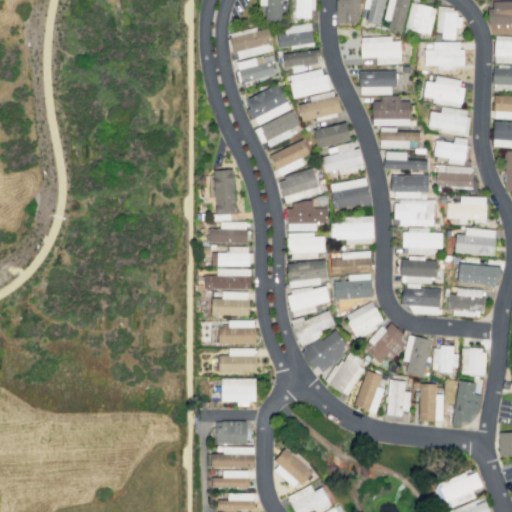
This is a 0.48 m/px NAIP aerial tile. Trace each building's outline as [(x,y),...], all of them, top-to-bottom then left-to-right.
[(257,0),(280,0),(280,2),(285,2),(284,23),(263,22),(264,5),(257,5),(257,0)] [(313,0),(313,9),(309,9),(309,17),(306,17),(306,20),(302,19),(303,17),(287,16),(287,0),(313,0)] [(335,0),(358,0),(358,22),(334,22),(335,0)] [(362,0),(382,0),(377,23),(364,20),(365,17),(359,16),(362,0)] [(386,0),(407,0),(400,31),(387,28),(389,20),(382,19),(386,0)] [(511,33),(490,33),(486,24),(485,7),(491,7),(491,0),(511,0),(511,33)] [(410,2),(403,27),(422,33),(423,31),(428,33),(434,8),(430,7),(430,6),(415,2),(415,3),(410,2)] [(437,5),(452,7),(451,9),(455,10),(455,12),(456,12),(455,16),(461,16),(460,27),(454,26),(453,38),(440,37),(441,31),(434,30),(437,5)] [(283,33),(283,27),(309,22),(313,45),(288,49),(288,45),(276,47),(274,34),(283,33)] [(228,32),(255,25),(256,29),(266,27),(270,43),(267,44),(268,50),(237,58),(235,51),(232,52),(231,50),(229,51),(226,39),(228,39),(227,37),(229,36),(228,32)] [(494,34),(511,34),(511,62),(493,61),(494,34)] [(359,36),(389,35),(390,41),(398,40),(399,63),(375,64),(375,57),(360,57),(359,36)] [(431,40),(458,40),(458,48),(462,48),(462,64),(453,64),(453,69),(436,70),(435,64),(423,64),(423,49),(424,49),(424,43),(430,43),(430,49),(431,49),(431,40)] [(281,53),(318,48),(319,55),(315,56),(316,62),(302,64),(302,70),(291,72),(290,65),(283,66),(281,53)] [(235,61),(260,55),(261,57),(272,54),(273,60),(269,61),(272,73),(240,81),(235,61)] [(491,66),(497,67),(497,63),(511,63),(511,84),(491,84),(491,66)] [(288,75),(319,68),(321,74),(324,73),(324,74),(325,74),(331,88),(328,88),(328,89),(291,97),(288,82),(290,81),(288,75)] [(357,70),(394,70),(395,86),(389,86),(390,93),(359,94),(358,86),(357,86),(357,70)] [(434,75),(459,79),(458,86),(463,87),(460,102),(459,102),(458,106),(430,101),(431,97),(421,95),(424,80),(433,81),(434,75)] [(244,99),(275,83),(288,107),(257,124),(253,117),(250,119),(245,110),(249,108),(244,99)] [(307,95),(331,90),(332,95),(335,94),(339,111),(335,112),(335,116),(315,120),(314,117),(300,120),(296,103),(309,101),(307,95)] [(379,94),(399,94),(399,100),(409,100),(409,119),(408,119),(408,125),(371,125),(371,101),(379,101),(379,94)] [(492,94),(511,95),(511,111),(491,110),(492,94)] [(440,105),(465,109),(464,116),(468,116),(465,134),(438,130),(439,127),(426,125),(428,110),(439,112),(440,105)] [(290,109),(297,124),(288,129),(291,135),(262,149),(252,129),(290,109)] [(492,120),(511,121),(511,140),(491,139),(492,120)] [(312,129),(344,121),(349,139),(316,147),(312,129)] [(378,126),(395,127),(395,130),(418,131),(418,140),(414,140),(414,146),(408,146),(407,148),(378,147),(378,126)] [(453,136),(465,138),(464,144),(465,144),(463,161),(462,160),(461,164),(446,162),(446,157),(431,155),(433,139),(452,142),(453,136)] [(268,154),(301,138),(308,153),(299,157),(302,164),(279,175),(268,154)] [(334,145),(350,141),(352,148),(357,147),(361,162),(360,163),(362,168),(338,174),(336,167),(323,171),(319,156),(327,154),(325,148),(334,145)] [(503,150),(511,149),(511,190),(504,190),(503,150)] [(384,151),(405,152),(405,159),(425,160),(425,169),(383,167),(384,151)] [(470,166),(469,172),(471,172),(471,188),(434,186),(436,164),(470,166)] [(282,175),(311,167),(316,185),(317,185),(319,192),(284,202),(282,195),(282,196),(277,180),(283,179),(282,175)] [(212,169),(231,168),(234,213),(215,214),(212,169)] [(389,174),(421,174),(421,171),(426,171),(426,191),(418,191),(418,197),(392,197),(392,191),(389,191),(389,174)] [(328,183),(364,177),(365,184),(366,184),(367,193),(368,202),(331,209),(328,192),(330,192),(328,183)] [(458,195),(484,196),(483,221),(472,221),(472,218),(465,218),(464,223),(456,222),(456,218),(445,217),(445,202),(458,202),(458,195)] [(397,198),(432,199),(431,225),(397,225),(397,218),(392,218),(392,202),(397,202),(397,198)] [(311,199),(311,206),(326,206),(326,222),(315,223),(315,229),(286,230),(286,223),(285,223),(285,207),(290,207),(290,203),(302,199),(311,199)] [(370,215),(370,221),(371,221),(372,237),(370,237),(370,243),(344,243),(344,238),(329,239),(329,222),(338,222),(338,216),(370,215)] [(219,221),(245,221),(245,242),(207,242),(207,227),(219,228),(219,221)] [(464,226),(493,229),(493,237),(494,237),(492,255),(452,251),(454,233),(463,234),(464,226)] [(406,227),(427,227),(427,231),(441,232),(440,247),(431,247),(431,253),(406,253),(406,246),(401,246),(401,231),(406,231),(406,227)] [(286,232),(312,231),(312,235),(322,235),(323,251),(316,251),(316,257),(290,258),(290,252),(286,252),(285,236),(286,236),(286,232)] [(226,245),(246,245),(246,253),(251,253),(251,266),(210,265),(210,251),(226,251),(226,245)] [(339,251),(368,250),(368,256),(369,256),(370,271),(329,273),(329,258),(340,257),(339,251)] [(399,258),(398,275),(400,275),(399,281),(429,283),(429,276),(434,276),(435,260),(422,259),(422,256),(407,255),(406,258),(399,258)] [(285,263),(315,259),(315,260),(323,259),(325,276),(317,277),(318,283),(288,287),(287,281),(286,281),(285,272),(286,271),(285,263)] [(499,266),(457,262),(456,281),(495,285),(496,276),(498,277),(499,266)] [(215,268),(249,268),(249,289),(202,289),(203,274),(215,274),(215,268)] [(346,273),(368,272),(369,278),(370,296),(333,299),(332,280),(346,280),(346,273)] [(401,286),(399,304),(407,304),(412,313),(435,314),(436,306),(437,306),(439,288),(418,287),(418,283),(405,282),(404,286),(401,286)] [(285,294),(289,310),(290,310),(292,316),(314,310),(313,304),(328,300),(324,285),(311,288),(310,286),(289,289),(290,294),(285,294)] [(482,312),(483,297),(480,296),(481,288),(455,286),(454,294),(446,293),(445,309),(451,309),(451,315),(477,317),(478,312),(482,312)] [(220,291),(247,291),(247,314),(210,314),(210,298),(220,298),(220,291)] [(344,314),(370,300),(373,306),(374,306),(381,320),(373,324),(375,328),(358,337),(356,334),(353,336),(345,321),(348,320),(344,314)] [(289,319),(301,316),(302,319),(326,309),(333,324),(319,330),(321,334),(300,345),(297,339),(296,339),(290,325),(291,324),(289,319)] [(226,319),(253,319),(253,342),(217,343),(217,327),(227,327),(226,319)] [(389,322),(402,334),(399,337),(404,341),(403,342),(404,343),(389,361),(383,356),(378,362),(361,346),(379,325),(383,329),(389,322)] [(320,339),(334,329),(345,343),(342,346),(344,349),(341,351),(342,353),(320,371),(316,365),(312,368),(299,352),(304,349),(302,347),(318,337),(320,339)] [(413,335),(431,339),(427,355),(430,356),(427,366),(423,365),(420,375),(404,371),(407,361),(401,359),(407,334),(412,336),(413,335)] [(439,344),(452,345),(451,353),(456,353),(456,367),(451,366),(450,372),(437,372),(437,369),(431,368),(432,347),(439,348),(439,344)] [(459,346),(458,373),(483,374),(484,352),(480,351),(480,347),(459,346)] [(227,348),(254,347),(255,370),(217,371),(217,354),(227,354),(227,348)] [(327,383),(339,392),(340,391),(345,394),(362,368),(357,365),(361,359),(349,351),(346,357),(344,357),(342,361),(339,359),(336,365),(333,364),(323,380),(328,382),(327,383)] [(365,369),(380,375),(376,386),(382,388),(374,412),(352,404),(365,369)] [(220,378),(254,378),(254,401),(247,401),(247,405),(236,405),(236,400),(220,400),(220,378)] [(388,379),(404,380),(403,390),(409,391),(407,411),(401,410),(400,416),(384,414),(385,402),(383,401),(384,395),(386,396),(388,379)] [(457,380),(473,383),(471,393),(479,395),(476,413),(470,415),(469,423),(460,421),(459,425),(455,426),(449,425),(457,380)] [(411,382),(418,382),(418,383),(434,383),(434,393),(441,394),(440,419),(433,419),(433,421),(417,420),(417,396),(412,396),(412,390),(417,390),(417,388),(411,388),(411,382)] [(214,421),(220,421),(220,420),(244,420),(246,427),(246,436),(245,436),(245,443),(214,443),(214,421)] [(497,432),(511,431),(511,456),(498,456),(497,432)] [(222,446),(252,446),(252,467),(209,467),(209,453),(222,453),(222,446)] [(300,484),(311,472),(283,447),(273,460),(277,464),(272,469),(292,486),(296,481),(300,484)] [(247,469),(247,486),(210,486),(210,477),(221,477),(221,470),(247,469)] [(450,506),(472,496),(470,490),(480,485),(474,471),(465,475),(463,470),(441,480),(438,487),(444,500),(447,499),(450,506)] [(315,511),(330,504),(320,486),(312,490),(309,483),(285,496),(293,511),(304,511),(313,508),(315,511)] [(226,492),(253,492),(252,509),(215,508),(215,499),(226,499),(226,492)] [(488,511),(484,500),(474,504),(473,499),(448,509),(449,511),(488,511)]
